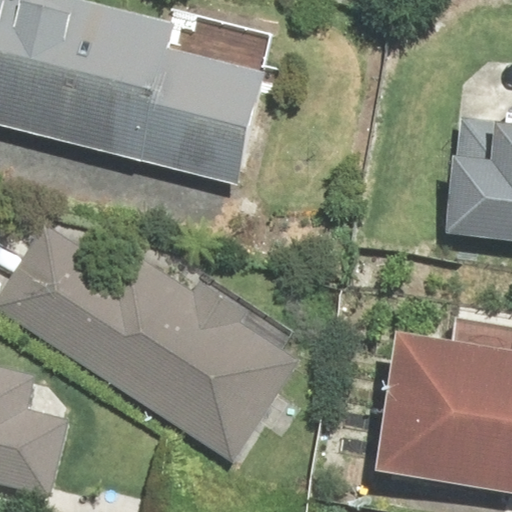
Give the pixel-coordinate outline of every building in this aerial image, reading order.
[(91,0),(0,0),(0,129),(246,189),(276,68),(186,46),(191,24),(91,0)] [(511,123),(470,119),(456,231),(511,238),(511,123)] [(56,223),(2,305),(244,463),(312,359),(138,245),(123,268),(56,223)] [(511,351),(418,335),(394,469),(511,489),(511,351)] [(46,374),(0,362),(0,478),(55,493),(74,421),(36,411),(46,374)]
